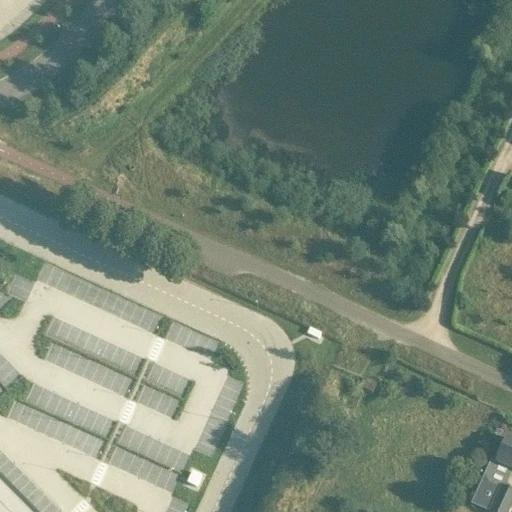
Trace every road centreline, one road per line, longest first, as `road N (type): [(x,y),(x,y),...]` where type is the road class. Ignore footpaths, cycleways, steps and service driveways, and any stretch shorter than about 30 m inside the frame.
road 1 (unclassified): [(511,384),(184,234)]
road 2 (unclassified): [(0,95),(60,57),(115,0)]
